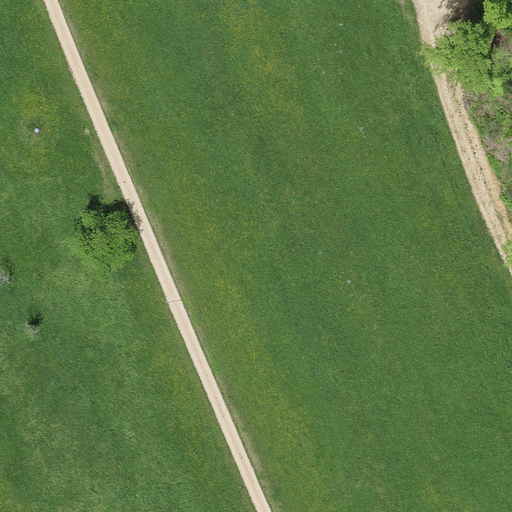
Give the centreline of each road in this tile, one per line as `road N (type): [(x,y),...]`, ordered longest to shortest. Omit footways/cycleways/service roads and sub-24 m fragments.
road 1 (track): [(266,511),(51,0)]
road 2 (track): [(415,0),(477,196),(511,271)]
road 3 (track): [(500,246),(467,0)]
